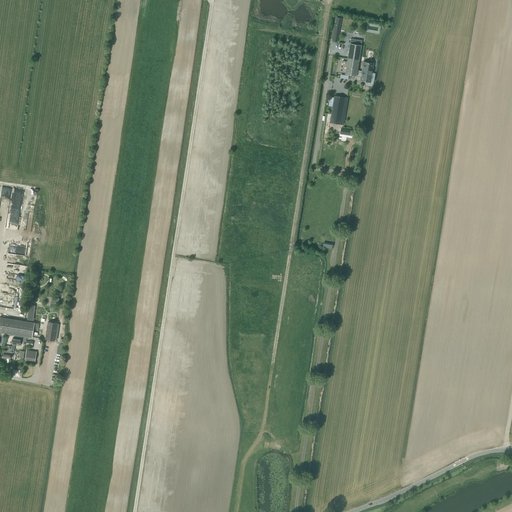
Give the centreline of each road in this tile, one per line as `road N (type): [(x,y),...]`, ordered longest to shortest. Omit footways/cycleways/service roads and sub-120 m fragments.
road 1 (track): [(134,511),(212,0)]
road 2 (track): [(263,426),(328,0)]
road 3 (track): [(347,174),(314,169),(332,47),(348,50)]
road 4 (unclassified): [(352,511),(476,454),(511,450)]
